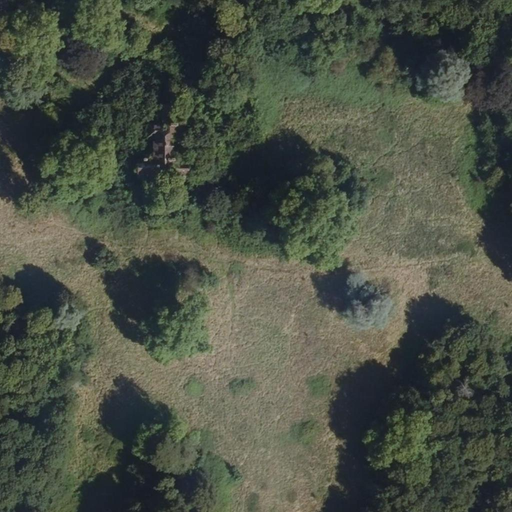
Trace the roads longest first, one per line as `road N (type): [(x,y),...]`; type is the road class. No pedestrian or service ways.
road 1 (track): [(0,108),(53,207),(127,244),(309,268),(511,252)]
road 2 (track): [(511,175),(493,169),(477,144),(468,58),(511,11)]
